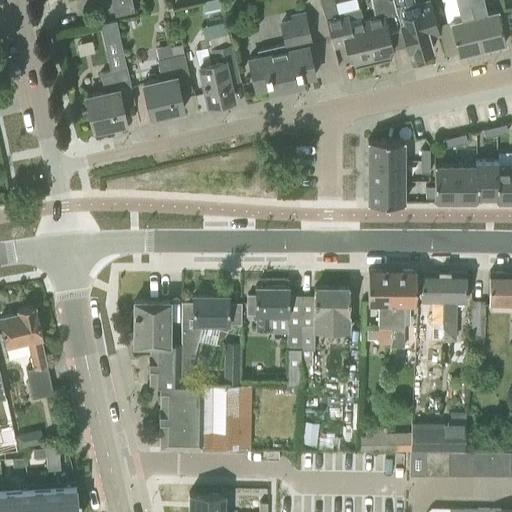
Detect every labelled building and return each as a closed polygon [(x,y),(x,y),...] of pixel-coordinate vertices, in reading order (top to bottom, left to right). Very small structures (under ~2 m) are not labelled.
[(131,0),(111,0),(114,15),(134,11),(131,0)] [(372,63),(362,20),(360,12),(338,17),(334,3),(333,0),(319,0),(326,24),(333,48),(344,45),(349,63),(354,62),(355,66),(354,67),(354,68),(372,63)] [(387,28),(399,25),(400,31),(402,31),(392,0),(371,0),(374,17),(362,20),(372,63),(391,59),(390,58),(389,58),(388,53),(393,52),(392,48),(387,28)] [(392,0),(402,31),(407,51),(411,50),(413,54),(414,54),(418,58),(429,55),(430,49),(432,49),(428,37),(439,34),(429,0),(427,0),(419,3),(414,4),(412,0),(392,0)] [(481,48),(469,0),(456,0),(461,19),(450,22),(453,35),(458,54),(481,48)] [(486,13),(483,0),(469,0),(481,48),(488,47),(491,49),(499,48),(501,44),(505,43),(500,23),(497,10),(486,13)] [(314,73),(308,45),(308,44),(304,44),(303,41),(310,39),(304,13),(291,16),(292,20),(281,22),(286,43),(257,50),(258,55),(247,57),(248,58),(249,58),(255,86),(254,87),(254,88),(268,85),(269,89),(268,89),(268,91),(270,90),(301,83),(301,84),(303,83),(302,82),(301,78),(315,75),(314,73)] [(116,20),(100,24),(103,38),(119,35),(116,20)] [(190,81),(185,62),(184,53),(172,56),(169,45),(155,48),(162,78),(143,83),(150,117),(183,110),(177,84),(190,81)] [(240,79),(235,60),(232,45),(211,50),(213,61),(199,64),(208,104),(232,98),(229,82),(240,79)] [(86,96),(93,130),(125,122),(120,97),(132,94),(126,67),(99,73),(104,92),(86,96)] [(507,132),(505,123),(494,126),(496,134),(502,133),(507,132)] [(496,134),(494,126),(483,129),(485,137),(492,135),(496,134)] [(467,142),(465,133),(453,136),(455,144),(463,142),(467,142)] [(455,144),(453,136),(442,139),(444,147),(450,146),(455,144)] [(403,160),(403,139),(367,139),(367,160),(403,160)] [(429,160),(429,149),(421,149),(421,157),(421,160),(429,160)] [(403,181),(403,160),(367,160),(367,181),(403,181)] [(429,172),(429,160),(421,160),(420,167),(420,172),(429,172)] [(496,196),(496,164),(497,164),(497,160),(475,160),(475,164),(476,164),(476,196),(477,196),(495,196),(496,196)] [(511,199),(511,163),(497,164),(496,164),(496,196),(495,196),(495,200),(511,199)] [(455,200),(455,164),(434,164),(434,186),(434,198),(434,200),(455,200)] [(476,196),(476,164),(475,164),(455,164),(455,200),(477,200),(477,196),(476,196)] [(403,202),(403,181),(367,181),(367,202),(403,202)] [(426,185),(425,197),(434,198),(434,186),(429,186),(426,185)] [(391,328),(392,269),(368,269),(367,303),(379,303),(378,327),(391,328)] [(415,304),(415,290),(416,270),(392,269),(391,328),(403,328),(404,303),(415,304)] [(442,348),(442,338),(444,270),(422,270),(420,325),(431,325),(429,348),(442,348)] [(465,302),(466,271),(444,270),(442,338),(454,338),(454,309),(456,309),(456,305),(455,304),(455,302),(465,302)] [(511,271),(489,271),(489,291),(489,304),(511,303),(511,271)] [(247,295),(247,314),(255,314),(256,314),(256,331),(264,331),(269,331),(270,314),(288,314),(288,286),(255,286),(255,295),(247,295)] [(301,324),(300,373),(312,373),(312,347),(312,330),(336,330),(348,330),(349,307),(349,287),(314,286),(313,324),(301,324)] [(228,323),(228,302),(228,295),(192,295),(192,301),(182,301),(181,343),(181,384),(188,384),(202,323),(228,323)] [(181,384),(181,343),(169,343),(169,300),(134,300),(133,344),(149,344),(149,384),(159,384),(158,427),(159,427),(159,448),(230,449),(250,449),(251,385),(188,384),(181,384)] [(474,301),(473,346),(482,347),(483,301),(474,301)] [(53,392),(47,365),(41,339),(42,338),(34,305),(17,309),(18,312),(0,316),(0,320),(6,346),(27,341),(33,367),(25,368),(32,397),(53,392)] [(287,331),(286,385),(300,385),(300,373),(301,324),(287,324),(287,331)] [(225,343),(225,367),(225,383),(238,383),(238,343),(225,343)] [(411,440),(410,450),(412,450),(425,450),(437,450),(440,450),(440,423),(440,422),(412,421),(411,421),(411,434),(411,440)] [(440,423),(440,450),(449,451),(461,451),(465,451),(465,428),(449,428),(449,423),(440,423)] [(403,448),(404,432),(359,430),(358,446),(403,448)] [(25,433),(16,435),(19,447),(32,444),(30,436),(25,433)] [(45,448),(35,449),(35,456),(46,456),(45,448)] [(410,451),(409,475),(410,475),(424,474),(425,450),(410,450),(410,451)] [(436,475),(437,450),(425,450),(424,474),(436,475)] [(448,475),(449,451),(440,450),(437,450),(436,475),(448,475)] [(461,475),(461,451),(449,451),(448,475),(461,475)] [(473,451),(464,451),(461,451),(461,475),(473,475),(473,451)] [(485,475),(486,451),(473,451),(473,475),(485,475)] [(498,475),(498,451),(486,451),(485,475),(498,475)] [(509,475),(510,451),(498,451),(498,475),(509,475)] [(25,457),(14,458),(15,466),(25,465),(25,457)] [(76,501),(74,479),(62,480),(52,481),(54,511),(79,511),(79,500),(76,501)] [(54,511),(52,481),(48,481),(40,482),(27,483),(29,511),(54,511)] [(29,511),(27,483),(20,483),(20,488),(13,488),(2,489),(0,489),(0,497),(1,509),(3,508),(3,511),(29,511)] [(189,492),(188,511),(224,511),(225,493),(189,492)] [(259,502),(258,511),(266,511),(267,502),(259,502)]
